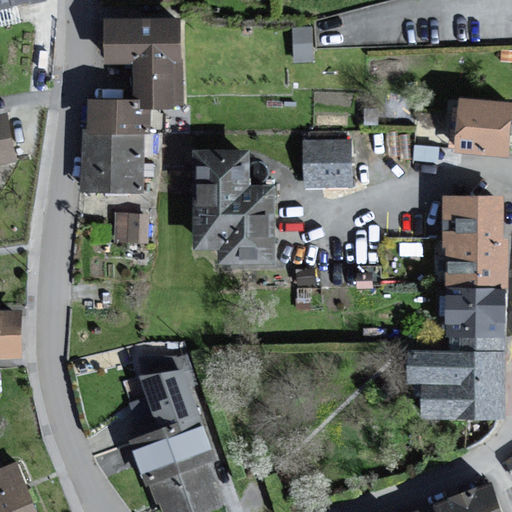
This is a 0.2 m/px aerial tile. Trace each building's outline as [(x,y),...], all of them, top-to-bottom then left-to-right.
[(313,20),(294,21),(296,55),(315,54),(313,20)] [(112,64),(143,64),(190,64),(189,23),(112,24),(112,64)] [(143,64),(144,109),(190,109),(190,64),(143,64)] [(97,103),(97,137),(149,137),(157,137),(157,113),(139,113),(139,103),(97,103)] [(511,105),(467,103),(465,153),(511,155),(511,105)] [(7,115),(0,116),(0,166),(15,163),(7,115)] [(90,137),(90,192),(149,192),(149,137),(97,137),(90,137)] [(358,142),(309,143),(309,190),(358,190),(358,142)] [(254,152),(202,152),(203,252),(232,252),(232,270),(278,270),(277,189),(254,189),(254,152)] [(511,239),(507,239),(507,199),(457,198),(455,289),(511,289),(511,239)] [(153,217),(121,216),(120,244),(152,246),(153,217)] [(511,339),(511,313),(511,289),(455,289),(454,338),(511,339)] [(318,295),(302,295),(302,307),(318,307),(318,295)] [(0,354),(20,354),(20,313),(0,312),(0,354)] [(506,419),(505,353),(415,353),(415,385),(428,385),(429,419),(506,419)] [(139,438),(143,448),(210,424),(197,388),(204,385),(197,365),(152,382),(168,427),(139,438)] [(210,424),(143,448),(157,486),(223,462),(210,424)] [(223,462),(157,486),(163,504),(167,503),(170,511),(213,511),(234,505),(225,480),(229,478),(223,462)] [(45,511),(25,463),(0,473),(0,483),(5,496),(0,497),(0,511),(45,511)] [(508,511),(499,486),(426,511),(508,511)]
